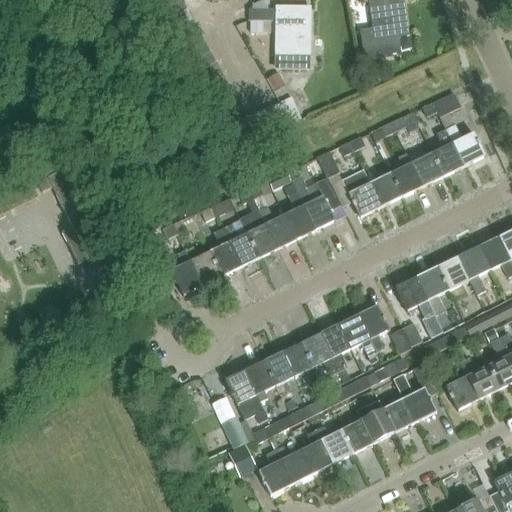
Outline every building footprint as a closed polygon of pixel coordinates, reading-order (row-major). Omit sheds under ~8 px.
[(397,56),(395,37),(406,35),(400,0),(360,0),(361,5),(371,4),(375,32),(363,34),(366,61),(397,56)] [(273,23),(274,11),(249,11),(248,23),(273,23)] [(277,55),(277,70),(308,70),(308,55),(308,11),(278,11),(278,17),(277,55)] [(193,22),(188,12),(168,23),(174,33),(193,22)] [(199,33),(193,22),(174,33),(180,44),(199,33)] [(180,44),(185,54),(205,43),(199,33),(180,44)] [(210,53),(205,43),(185,54),(191,64),(210,53)] [(216,64),(210,53),(191,64),(197,74),(216,64)] [(221,74),(216,64),(197,74),(202,85),(221,74)] [(226,83),(221,74),(202,85),(207,94),(226,83)] [(267,81),(274,93),(286,86),(279,74),(267,81)] [(232,93),(226,83),(207,94),(213,104),(232,93)] [(434,105),(438,115),(446,132),(455,127),(450,116),(461,111),(454,96),(434,105)] [(292,126),(302,121),(292,99),(280,104),(292,126)] [(280,104),(279,105),(270,109),(280,131),(292,126),(280,104)] [(427,120),(438,115),(434,105),(422,111),(427,120)] [(280,131),(270,109),(258,115),(268,137),(280,131)] [(258,115),(248,119),(258,141),(268,137),(258,115)] [(391,125),(396,135),(418,125),(413,115),(391,125)] [(238,124),(248,146),(258,141),(248,119),(238,124)] [(238,124),(226,129),(236,151),(248,146),(238,124)] [(386,140),(396,135),(391,125),(381,130),(386,140)] [(455,128),(446,132),(464,170),(485,160),(473,136),(462,141),(455,128)] [(443,180),(464,170),(446,132),(436,137),(443,151),(431,156),(443,180)] [(350,145),(355,154),(365,149),(361,139),(350,145)] [(344,159),(355,154),(350,145),(340,150),(344,159)] [(330,187),(332,186),(340,202),(348,197),(337,176),(341,175),(330,154),(317,161),(327,181),(330,187)] [(96,258),(99,263),(118,253),(69,156),(32,175),(42,195),(52,190),(72,229),(62,235),(78,267),(96,258)] [(431,156),(411,166),(423,190),(443,180),(431,156)] [(403,170),(390,176),(402,200),(423,190),(411,166),(406,157),(398,161),(403,170)] [(291,185),(292,185),(302,180),(297,169),(286,174),(291,185)] [(360,221),(381,210),(369,186),(363,173),(342,183),(348,197),(360,221)] [(286,174),(268,183),(273,194),(291,185),(286,174)] [(390,176),(369,186),(381,210),(402,200),(390,176)] [(330,187),(327,181),(317,186),(320,193),(311,198),(302,180),(292,185),(293,188),(316,234),(335,224),(331,214),(341,209),(330,187)] [(260,213),(267,209),(263,199),(273,194),(268,183),(250,192),(255,202),(260,213)] [(296,213),(285,218),(297,243),(316,234),(293,188),(286,191),(296,213)] [(244,207),(255,202),(250,192),(239,197),(244,207)] [(220,205),(211,210),(216,220),(225,216),(220,205)] [(278,252),(297,243),(285,218),(274,223),(267,209),(260,213),(259,213),(266,227),(278,252)] [(216,220),(211,210),(201,214),(206,225),(216,220)] [(189,237),(182,223),(173,228),(179,242),(189,237)] [(233,226),(222,232),(240,271),(259,261),(247,236),(240,240),(233,226)] [(278,252),(266,227),(247,236),(259,261),(278,252)] [(170,247),(179,242),(173,228),(163,232),(170,247)] [(240,271),(222,232),(214,235),(221,249),(210,255),(222,280),(240,271)] [(511,233),(498,240),(511,267),(511,233)] [(479,250),(490,273),(501,267),(508,282),(511,279),(511,267),(498,240),(479,250)] [(479,279),(490,273),(479,250),(458,260),(469,283),(469,284),(476,298),(486,293),(479,279)] [(125,268),(118,254),(101,263),(108,280),(127,272),(125,268)] [(222,280),(210,255),(191,264),(203,289),(222,280)] [(448,294),(469,284),(469,283),(458,260),(437,270),(448,294)] [(203,289),(191,264),(171,274),(183,299),(203,289)] [(439,298),(448,294),(437,270),(416,280),(434,318),(446,313),(439,298)] [(416,280),(395,290),(407,314),(418,309),(425,323),(434,318),(416,280)] [(100,290),(89,306),(101,315),(112,298),(100,290)] [(496,312),(500,322),(510,316),(506,307),(496,312)] [(389,334),(377,309),(358,318),(377,356),(385,352),(378,339),(389,334)] [(485,318),(490,327),(500,322),(496,312),(485,318)] [(377,356),(358,318),(339,327),(351,352),(362,347),(369,360),(375,357),(377,356)] [(475,323),(480,332),(490,327),(485,318),(475,323)] [(465,328),(469,337),(480,332),(475,323),(465,328)] [(423,344),(414,326),(403,331),(412,349),(423,344)] [(342,357),(351,352),(339,327),(321,336),(339,374),(345,385),(351,382),(346,371),(348,370),(342,357)] [(454,333),(459,343),(469,337),(465,328),(454,333)] [(413,352),(412,349),(403,331),(391,337),(401,358),(413,352)] [(490,345),(498,340),(494,331),(485,335),(490,345)] [(444,339),(449,348),(459,343),(454,333),(444,339)] [(339,374),(321,336),(302,346),(314,371),(322,367),(328,379),(339,374)] [(499,342),(507,358),(511,367),(511,344),(508,337),(499,342)] [(434,344),(439,353),(449,348),(444,339),(434,344)] [(483,362),(487,369),(499,393),(511,386),(511,367),(507,358),(499,342),(499,341),(489,345),(495,356),(483,362)] [(439,353),(434,344),(424,349),(428,358),(439,353)] [(282,355),(295,380),(314,371),(302,346),(282,355)] [(445,366),(457,360),(452,351),(440,357),(445,366)] [(264,364),(276,389),(295,380),(282,355),(264,364)] [(375,357),(369,360),(372,366),(378,363),(375,357)] [(392,365),(397,374),(407,369),(402,360),(392,365)] [(479,403),(499,393),(487,369),(476,374),(470,362),(461,366),(464,373),(479,403)] [(276,389),(264,364),(245,373),(257,398),(258,398),(276,389)] [(383,369),(388,379),(397,374),(392,365),(383,369)] [(412,373),(420,388),(429,382),(421,368),(412,373)] [(374,374),(378,383),(388,379),(383,369),(374,374)] [(257,398),(245,373),(225,383),(244,422),(256,417),(261,426),(270,422),(258,398),(257,398)] [(461,382),(446,390),(458,413),(479,403),(464,373),(458,376),(461,382)] [(364,379),(369,388),(378,383),(374,374),(364,379)] [(403,402),(415,426),(436,415),(424,392),(414,397),(404,377),(393,382),(403,402)] [(355,384),(360,393),(369,388),(364,379),(355,384)] [(346,388),(350,398),(360,393),(355,384),(346,388)] [(336,393),(341,402),(350,398),(346,388),(336,393)] [(327,398),(332,407),(341,402),(336,393),(327,398)] [(318,403),(323,412),(332,407),(327,398),(318,403)] [(289,413),(297,409),(293,402),(285,406),(289,413)] [(394,436),(415,426),(403,402),(384,412),(382,413),(394,436)] [(309,407),(313,417),(323,412),(318,403),(309,407)] [(359,417),(374,447),(394,436),(382,413),(384,412),(379,404),(367,410),(366,409),(357,413),(359,417)] [(299,412),(304,421),(313,417),(309,407),(299,412)] [(290,417),(295,426),(304,421),(299,412),(290,417)] [(281,422),(285,431),(295,426),(290,417),(281,422)] [(354,457),(374,447),(359,417),(339,427),(354,457)] [(241,418),(225,426),(237,450),(252,443),(241,418)] [(271,426),(276,436),(285,431),(281,422),(271,426)] [(262,431),(267,441),(276,436),(271,426),(262,431)] [(325,430),(317,434),(333,467),(354,457),(339,427),(327,433),(325,430)] [(267,441),(262,431),(253,436),(258,445),(267,441)] [(313,477),(333,467),(317,434),(308,439),(312,448),(302,453),(301,453),(313,477)] [(246,447),(229,455),(239,480),(257,472),(246,447)] [(285,449),(275,454),(292,488),(313,477),(301,453),(302,453),(299,448),(287,454),(285,449)] [(271,469),(259,475),(271,498),(292,488),(275,454),(266,459),(271,469)] [(511,474),(494,484),(506,508),(511,504),(511,474)] [(482,511),(477,502),(457,511),(495,511),(493,509),(486,511),(482,511)]
